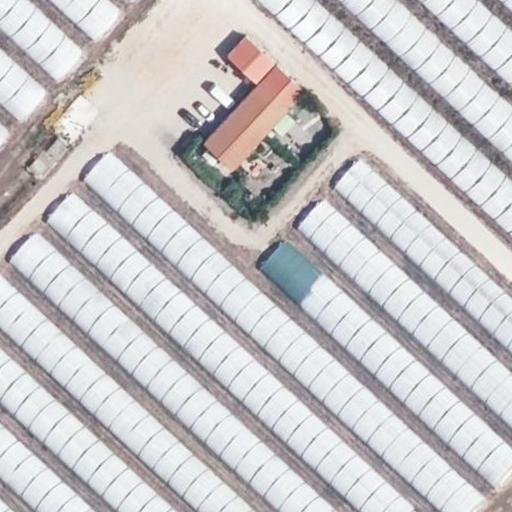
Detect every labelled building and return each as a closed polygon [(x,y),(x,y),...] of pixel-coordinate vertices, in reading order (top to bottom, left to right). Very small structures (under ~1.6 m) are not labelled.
[(29,0),(24,0),(14,9),(5,0),(0,4),(0,22),(53,78),(80,53),(29,0)] [(261,0),(490,218),(489,266),(495,266),(506,255),(511,255),(511,174),(469,134),(491,134),(501,123),(502,87),(488,74),(488,66),(420,2),(409,13),(395,0),(338,0),(387,47),(387,67),(317,0),(261,0)] [(415,0),(511,88),(511,30),(479,0),(415,0)] [(511,0),(500,0),(511,11),(511,0)] [(253,82),(274,59),(244,32),(223,54),(253,82)] [(0,138),(45,88),(6,53),(0,59),(0,138)] [(227,108),(197,140),(226,167),(302,87),(274,59),(253,82),(227,108)] [(79,94),(51,126),(70,143),(98,111),(79,94)] [(26,168),(42,179),(56,160),(40,148),(26,168)] [(435,511),(476,511),(486,502),(115,152),(102,166),(129,192),(120,201),(102,184),(98,188),(395,469),(392,472),(435,511)] [(357,511),(417,511),(359,460),(361,458),(70,194),(45,222),(354,503),(351,506),(357,511)] [(293,232),(511,425),(511,367),(322,199),(293,232)] [(35,232),(8,262),(280,511),(293,511),(301,504),(306,508),(320,493),(35,232)] [(258,269),(299,306),(327,275),(286,238),(258,269)] [(465,402),(328,278),(300,308),(438,432),(465,402)] [(98,443),(0,354),(0,402),(74,469),(98,443)] [(469,455),(460,465),(494,496),(511,477),(511,440),(501,429),(487,443),(477,433),(462,448),(469,455)]
